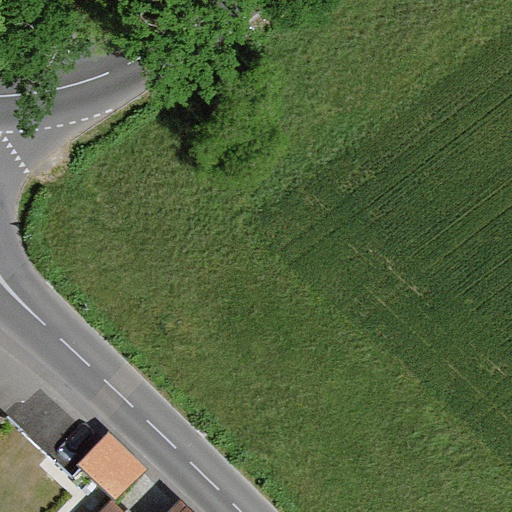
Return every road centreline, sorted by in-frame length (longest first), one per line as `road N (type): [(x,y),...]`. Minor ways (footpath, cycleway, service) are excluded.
road 1 (tertiary): [(240,511),(0,277)]
road 2 (tertiary): [(0,95),(107,74),(238,0)]
